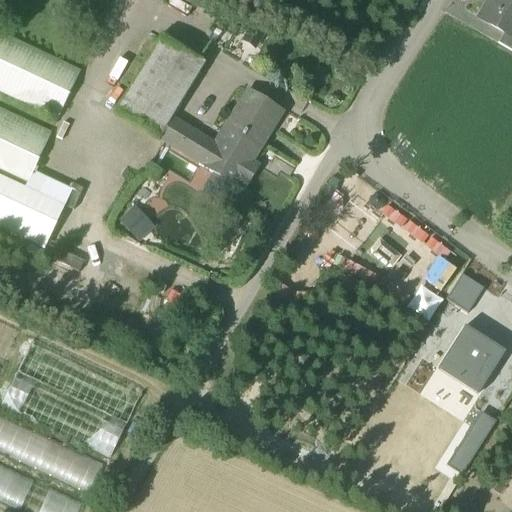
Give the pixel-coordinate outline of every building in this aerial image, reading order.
[(511,0),(488,0),(478,17),(504,32),(511,36),(511,0)] [(511,36),(504,32),(498,42),(511,50),(511,36)] [(80,71),(0,34),(0,91),(58,118),(80,71)] [(120,82),(115,79),(100,104),(115,113),(159,42),(149,36),(120,82)] [(159,42),(115,113),(157,139),(158,138),(170,118),(180,101),(171,95),(194,57),(162,37),(159,42)] [(282,111),(248,90),(214,145),(202,165),(201,166),(235,187),(239,182),(245,186),(258,166),(251,162),(282,111)] [(52,133),(0,108),(0,175),(26,187),(52,133)] [(189,130),(170,118),(158,138),(177,150),(189,130)] [(189,130),(177,150),(202,165),(214,145),(189,130)] [(116,221),(138,241),(153,224),(131,204),(116,221)] [(448,295),(468,308),(482,287),(461,274),(448,295)] [(159,304),(174,311),(183,290),(168,283),(159,304)] [(435,369),(478,396),(507,350),(464,323),(435,369)] [(82,511),(141,396),(34,345),(16,378),(0,370),(0,504),(16,511),(82,511)]
